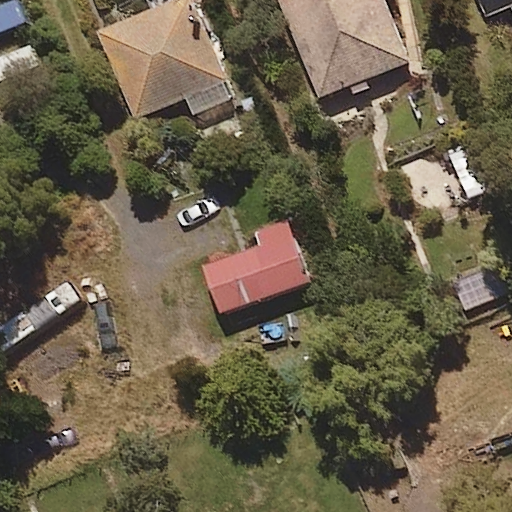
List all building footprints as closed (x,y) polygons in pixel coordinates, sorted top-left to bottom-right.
[(196,116),(238,98),(231,81),(235,80),(201,0),(181,0),(105,32),(142,119),(189,99),(196,116)] [(292,0),(330,95),(417,60),(392,0),(292,0)] [(511,0),(488,0),(493,9),(511,2),(511,3),(511,0)] [(227,312),(316,281),(295,222),(263,234),(268,248),(211,268),(227,312)] [(467,310),(511,296),(501,266),(457,280),(467,310)]
